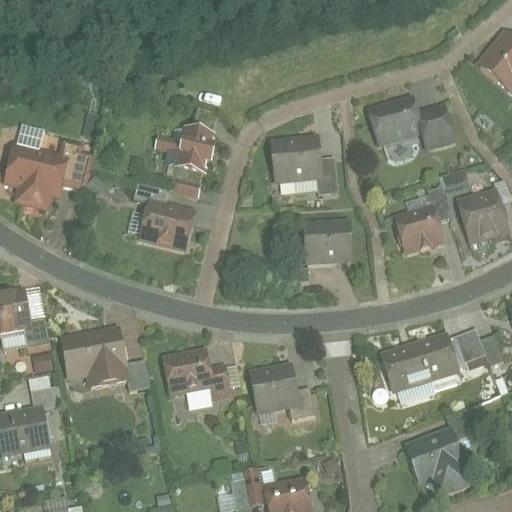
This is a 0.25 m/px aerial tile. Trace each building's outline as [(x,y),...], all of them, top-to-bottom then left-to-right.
[(445,41),(450,47),(458,40),(453,34),(445,41)] [(511,95),(511,49),(501,40),(472,75),(506,103),(511,95)] [(410,104),(363,118),(375,158),(418,145),(422,162),(453,153),(441,112),(415,119),(410,104)] [(188,136),(211,142),(216,123),(193,118),(188,136)] [(174,166),(171,180),(203,187),(205,177),(209,178),(214,157),(210,157),(213,144),(180,137),(177,150),(153,144),(149,160),(174,166)] [(315,144),(266,148),(270,195),(315,191),(319,191),(318,170),(315,144)] [(55,165),(49,164),(52,150),(48,145),(41,148),(38,161),(37,165),(8,159),(0,195),(0,196),(14,200),(11,215),(44,222),(47,207),(55,209),(59,194),(64,169),(55,167),(55,165)] [(64,169),(59,194),(80,198),(84,180),(87,166),(77,164),(80,155),(58,150),(55,165),(55,167),(64,169)] [(87,166),(84,180),(117,187),(122,167),(89,160),(87,166)] [(331,169),(318,170),(319,191),(315,191),(316,206),(334,205),(331,169)] [(435,190),(438,199),(464,191),(462,182),(435,190)] [(137,187),(135,196),(162,202),(164,193),(137,187)] [(168,191),(166,203),(195,210),(198,197),(168,191)] [(144,210),(161,214),(164,202),(162,202),(135,196),(131,212),(143,214),(144,210)] [(450,210),(463,256),(505,244),(493,198),(450,210)] [(430,215),(435,232),(446,229),(437,199),(426,202),(430,215)] [(183,265),(193,221),(161,214),(144,210),(143,214),(134,253),(183,265)] [(401,267),(441,255),(435,232),(430,215),(390,227),(401,267)] [(349,274),(346,230),(299,234),(302,277),(349,274)] [(305,293),(304,279),(277,280),(277,294),(305,293)] [(21,297),(0,300),(0,349),(19,346),(30,344),(27,328),(21,297)] [(40,326),(27,328),(30,344),(19,346),(23,363),(46,358),(40,326)] [(116,336),(57,348),(65,391),(81,388),(84,400),(123,393),(127,392),(123,375),(116,336)] [(457,380),(463,378),(465,382),(486,374),(477,351),(472,338),(451,347),(452,349),(448,351),(457,380)] [(445,341),(376,363),(389,404),(458,383),(457,380),(448,351),(445,341)] [(490,346),(477,351),(486,374),(487,377),(500,371),(490,346)] [(204,357),(158,367),(167,408),(206,400),(212,398),(207,375),(204,357)] [(140,371),(123,375),(127,392),(123,393),(125,405),(146,401),(140,371)] [(222,372),(207,375),(212,398),(206,400),(209,412),(229,408),(227,399),(222,377),(222,372)] [(288,373),(244,381),(253,426),(281,420),(297,418),(293,400),(288,373)] [(222,377),(227,399),(236,397),(232,375),(222,377)] [(27,400),(30,417),(38,415),(39,418),(55,415),(51,396),(27,400)] [(305,398),(293,400),(297,418),(281,420),(289,430),(310,426),(305,398)] [(30,417),(0,422),(0,467),(46,459),(39,418),(38,415),(30,417)] [(447,437),(451,450),(476,440),(468,418),(443,427),(447,437)] [(447,437),(399,455),(415,497),(428,492),(435,508),(469,495),(451,450),(447,437)] [(330,467),(317,473),(322,486),(336,479),(330,467)] [(245,511),(262,511),(259,495),(272,492),(269,475),(239,480),(241,489),(245,511)] [(262,511),(306,511),(302,487),(272,492),(259,495),(262,511)] [(245,511),(241,489),(226,492),(228,502),(212,505),(212,511),(245,511)] [(166,511),(165,502),(152,504),(153,511),(166,511)]
